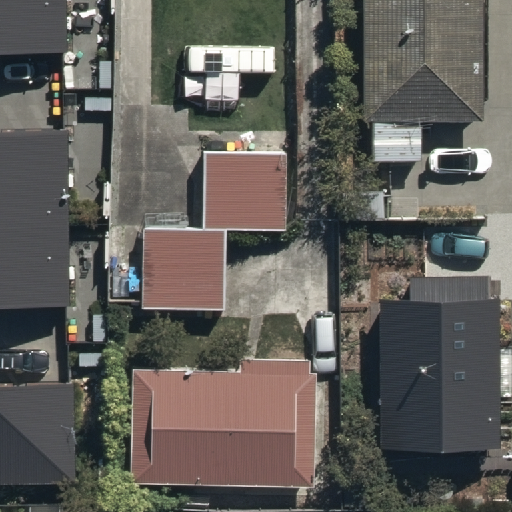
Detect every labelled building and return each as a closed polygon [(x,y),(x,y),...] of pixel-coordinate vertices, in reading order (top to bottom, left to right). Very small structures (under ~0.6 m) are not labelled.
[(0,0),(0,48),(60,47),(58,0),(0,0)] [(149,0),(148,93),(181,93),(181,124),(275,125),(276,0),(149,0)] [(479,108),(479,0),(359,0),(358,108),(370,108),(370,149),(416,149),(416,109),(479,108)] [(0,294),(62,294),(58,119),(0,120),(0,294)] [(286,150),(205,149),(204,228),(142,227),(141,308),(224,309),(225,228),(285,229),(286,150)] [(411,300),(379,300),(380,449),(500,448),(499,298),(488,299),(488,277),(411,278),(411,300)] [(236,359),(129,357),(128,472),(310,474),(311,359),(305,359),(305,347),(237,346),(236,359)] [(0,473),(69,472),(66,378),(0,380),(0,473)]
